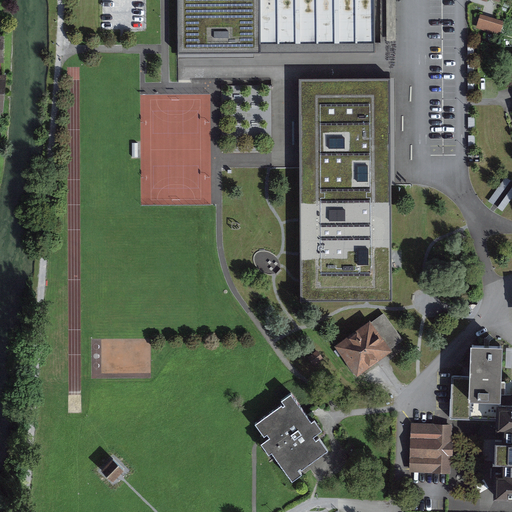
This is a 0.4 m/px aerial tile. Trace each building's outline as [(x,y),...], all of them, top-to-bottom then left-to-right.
[(376,47),(375,0),(181,0),(182,48),(376,47)] [(480,16),(477,27),(499,34),(502,23),(480,16)] [(392,301),(389,79),(299,79),(300,302),(392,301)] [(384,314),(372,322),(390,349),(402,340),(384,314)] [(370,320),(335,345),(356,375),(391,351),(390,349),(372,322),(370,320)] [(452,371),(451,413),(493,415),(493,395),(502,396),(504,342),(473,341),(472,372),(452,371)] [(317,350),(307,357),(314,365),(323,358),(317,350)] [(317,431),(323,428),(315,416),(311,419),(293,391),(284,397),(286,400),(256,419),(268,437),(263,440),(269,451),(274,448),(292,476),(302,470),(300,466),(328,448),(317,431)] [(511,406),(498,406),(495,495),(511,495),(511,406)] [(452,424),(412,422),(410,470),(450,472),(452,424)] [(114,457),(103,468),(114,478),(120,472),(125,467),(122,465),(114,457)]
